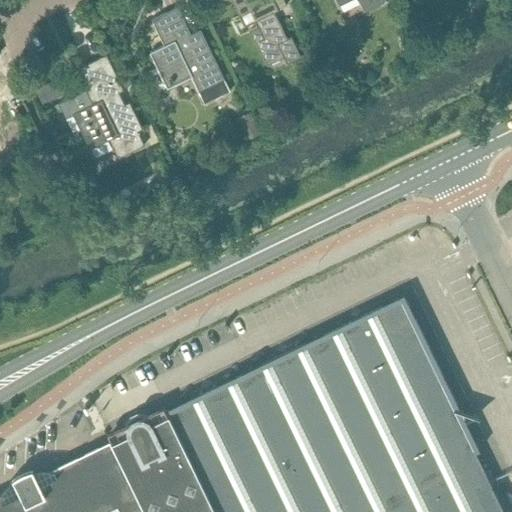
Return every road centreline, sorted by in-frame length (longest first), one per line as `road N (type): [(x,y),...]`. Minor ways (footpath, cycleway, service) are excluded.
road 1 (tertiary): [(0,385),(447,161)]
road 2 (unclassified): [(447,161),(511,295)]
